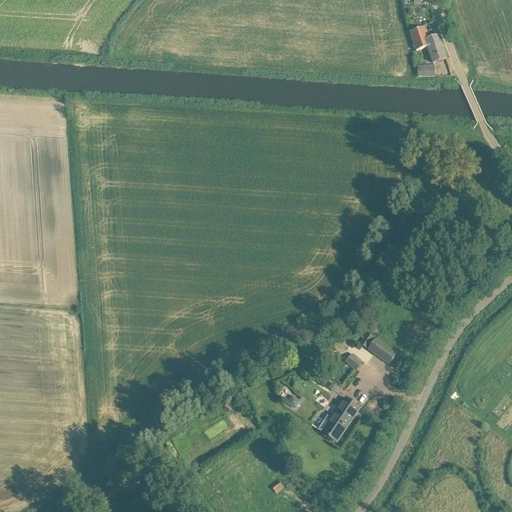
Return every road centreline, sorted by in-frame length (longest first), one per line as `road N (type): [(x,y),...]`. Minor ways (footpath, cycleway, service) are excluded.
road 1 (unclassified): [(355,511),(404,444),(465,322),(511,279)]
road 2 (unclassified): [(511,171),(464,87),(436,0)]
